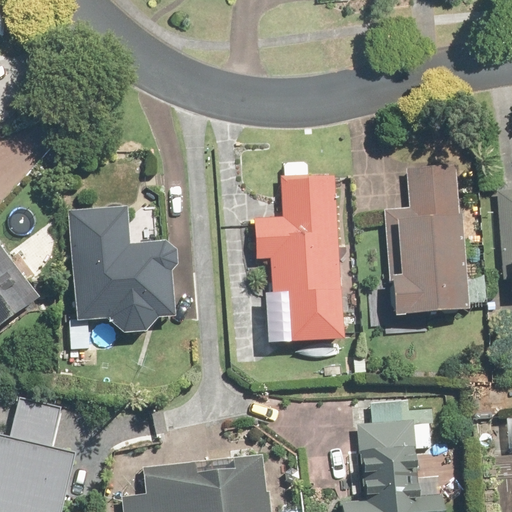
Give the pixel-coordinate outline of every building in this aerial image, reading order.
[(349,338),(342,157),(282,160),(284,215),(258,216),(260,254),(274,254),(275,295),(291,295),(292,340),(349,338)] [(470,308),(465,162),(407,163),(408,201),(398,202),(400,267),(391,267),(392,310),(470,308)] [(511,182),(490,183),(494,306),(511,305),(511,182)] [(128,202),(69,205),(75,318),(107,317),(123,330),(146,327),(156,315),(176,313),(172,272),(177,264),(176,247),(167,238),(131,240),(128,202)] [(0,329),(46,292),(0,234),(0,329)] [(0,436),(0,511),(58,511),(72,452),(54,447),(64,399),(19,389),(8,438),(0,436)] [(342,487),(343,511),(441,511),(440,489),(415,491),(412,441),(407,442),(404,401),(372,403),(373,418),(357,419),(361,486),(342,487)] [(192,462),(145,467),(147,489),(125,492),(126,511),(272,511),(267,454),(233,458),(234,468),(193,472),(192,462)]
